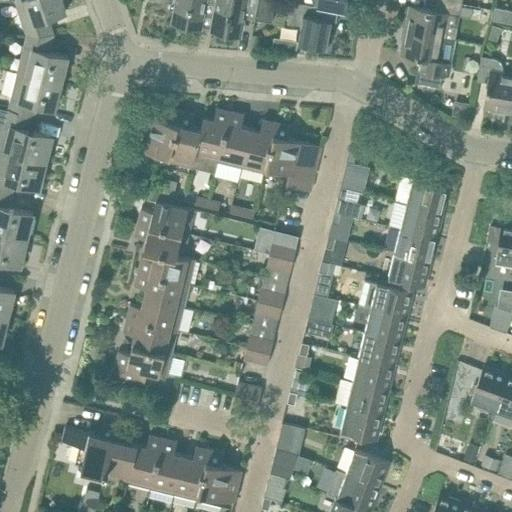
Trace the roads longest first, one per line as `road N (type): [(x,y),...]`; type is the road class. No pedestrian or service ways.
road 1 (residential): [(45,378),(122,59)]
road 2 (residential): [(355,85),(122,59)]
road 3 (residential): [(433,316),(479,152)]
road 4 (residential): [(479,152),(355,85)]
road 5 (residential): [(410,449),(404,434),(433,316)]
road 6 (residential): [(10,511),(45,378)]
